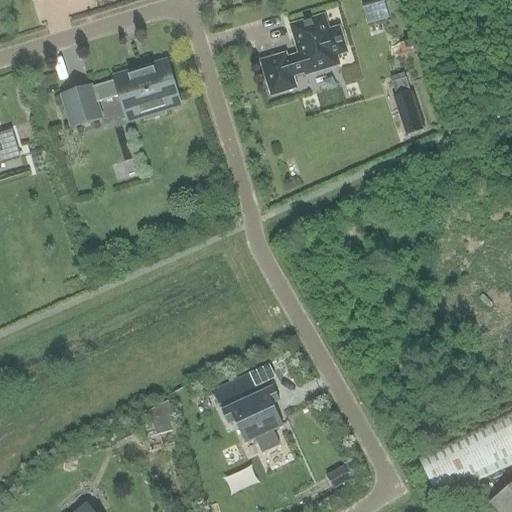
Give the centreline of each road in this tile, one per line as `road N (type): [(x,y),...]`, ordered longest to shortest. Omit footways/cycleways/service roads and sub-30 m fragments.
road 1 (residential): [(183,1),(264,255),(393,485),(348,511)]
road 2 (residential): [(0,59),(183,1)]
